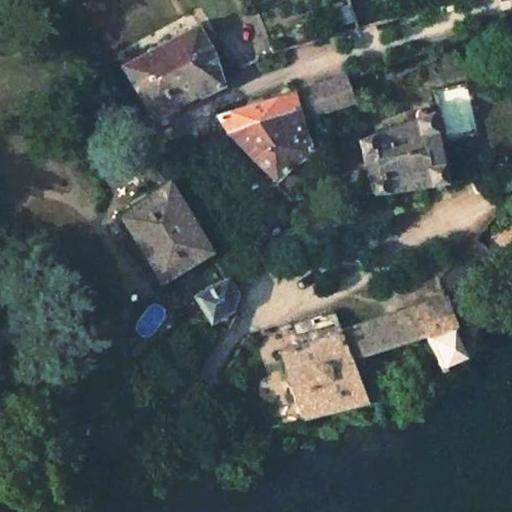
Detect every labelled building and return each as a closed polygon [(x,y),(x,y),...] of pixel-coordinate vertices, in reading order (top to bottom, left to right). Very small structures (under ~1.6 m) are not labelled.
[(191,21),(115,66),(146,122),(175,108),(174,106),(197,95),(198,97),(221,86),(191,21)] [(439,42),(416,50),(423,69),(446,60),(439,42)] [(299,118),(348,103),(353,102),(344,76),(291,92),(296,108),(299,118)] [(226,134),(269,116),(296,108),(291,92),(215,116),(226,134)] [(348,103),(299,118),(303,142),(306,142),(309,151),(310,153),(330,148),(339,140),(342,143),(348,103)] [(269,116),(226,134),(229,137),(230,136),(272,179),(279,173),(291,161),(309,151),(306,142),(303,142),(299,118),(296,108),(269,116)] [(416,118),(369,136),(358,140),(371,193),(383,193),(444,182),(431,113),(429,114),(426,109),(423,108),(418,109),(417,111),(415,115),(416,118)] [(272,179),(268,183),(273,188),(276,186),(275,185),(276,184),(272,179)] [(167,181),(118,216),(158,283),(210,252),(167,181)] [(455,257),(435,277),(442,297),(445,297),(474,276),(478,280),(497,260),(474,238),(455,257)] [(226,279),(193,296),(209,322),(214,329),(215,327),(219,327),(226,330),(235,313),(230,310),(235,294),(226,279)] [(442,297),(339,331),(348,360),(350,359),(424,335),(438,366),(460,357),(460,356),(467,346),(467,342),(466,339),(457,329),(456,329),(445,297),(442,297)] [(339,331),(278,352),(286,381),(301,419),(335,411),(359,404),(368,402),(350,359),(348,360),(339,331)] [(120,381),(106,390),(117,405),(131,395),(120,381)]
